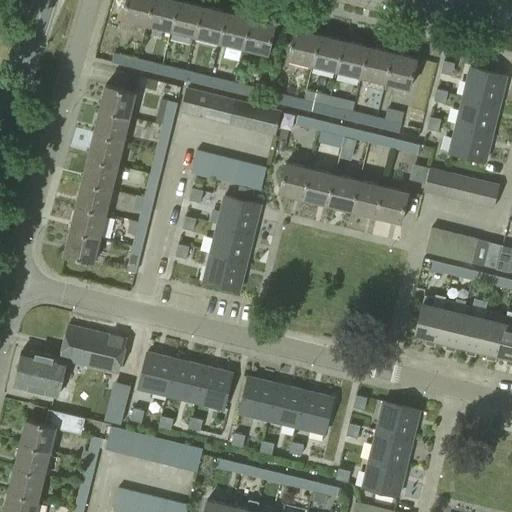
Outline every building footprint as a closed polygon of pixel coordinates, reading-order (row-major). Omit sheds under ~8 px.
[(147,23),(152,0),(126,0),(122,17),(147,23)] [(171,29),(178,0),(152,0),(147,23),(171,29)] [(195,35),(203,5),(180,0),(178,0),(171,29),(195,35)] [(220,41),(227,11),(203,5),(195,35),(220,41)] [(244,47),(251,17),(227,11),(220,41),(244,47)] [(251,17),(244,47),(268,53),(276,23),(251,17)] [(312,64),(319,34),(295,28),(288,58),(312,64)] [(337,70),(344,40),(319,34),(312,64),(337,70)] [(361,76),(368,46),(344,40),(337,70),(361,76)] [(386,82),(393,52),(368,46),(361,76),(386,82)] [(473,54),(463,51),(461,61),(471,63),(473,54)] [(136,68),(139,58),(114,52),(112,62),(136,68)] [(393,52),(386,82),(410,88),(417,58),(393,52)] [(160,74),(163,64),(139,58),(136,68),(160,74)] [(455,62),(444,60),(441,71),(452,74),(455,62)] [(184,79),(187,69),(163,64),(160,74),(184,79)] [(467,96),(500,103),(506,75),(471,66),(467,82),(470,83),(467,96)] [(208,85),(211,75),(187,69),(184,79),(208,85)] [(232,91),(235,81),(211,75),(208,85),(232,91)] [(235,81),(232,91),(257,97),(259,87),(235,81)] [(100,109),(130,116),(136,92),(106,85),(100,109)] [(178,87),(169,85),(166,97),(175,100),(178,87)] [(193,114),(199,89),(187,86),(180,111),(193,114)] [(448,90),(437,88),(434,99),(445,102),(448,90)] [(204,117),(210,92),(199,89),(193,114),(204,117)] [(216,120),(222,95),(210,92),(204,117),(216,120)] [(302,108),(304,98),(280,92),(277,102),(302,108)] [(228,122),(234,98),(222,95),(216,120),(228,122)] [(500,103),(467,96),(464,95),(460,110),(463,111),(460,124),(493,132),(500,103)] [(239,125),(246,100),(234,98),(228,122),(239,125)] [(326,114),(328,104),(304,98),(302,108),(326,114)] [(163,124),(172,126),(178,102),(169,99),(163,124)] [(251,128),(257,103),(246,100),(239,125),(251,128)] [(263,131),(269,106),(257,103),(251,128),(263,131)] [(350,119),(352,110),(328,104),(326,114),(350,119)] [(269,106),(263,131),(275,134),(281,109),(269,106)] [(124,140),(130,116),(100,109),(94,133),(124,140)] [(374,125),(376,116),(352,110),(350,119),(374,125)] [(376,116),(374,125),(399,131),(403,114),(389,110),(387,118),(376,116)] [(320,130),(322,120),(298,114),(295,124),(320,130)] [(438,130),(441,118),(430,116),(427,128),(438,130)] [(344,136),(346,126),(322,120),(320,130),(344,136)] [(460,124),(457,123),(453,138),(457,139),(453,153),(485,161),(493,132),(460,124)] [(166,150),(172,126),(163,124),(157,148),(166,150)] [(368,142),(370,132),(346,126),(344,136),(341,147),(353,150),(356,139),(368,142)] [(392,148),(394,138),(370,132),(368,142),(392,148)] [(118,165),(124,140),(94,133),(88,157),(118,165)] [(394,138),(392,148),(417,154),(419,144),(394,138)] [(160,174),(166,150),(157,148),(151,172),(160,174)] [(202,176),(209,152),(197,149),(191,173),(202,176)] [(214,179),(220,154),(209,152),(202,176),(214,179)] [(225,181),(231,157),(220,154),(214,179),(225,181)] [(112,189),(118,165),(88,157),(82,182),(112,189)] [(237,184),(243,160),(231,157),(225,181),(237,184)] [(248,187),(254,163),(243,160),(237,184),(239,185),(248,187)] [(304,198),(312,168),(287,162),(279,192),(304,198)] [(254,163),(248,187),(252,188),(260,190),(266,166),(254,163)] [(436,194),(442,169),(430,166),(424,191),(436,194)] [(328,204),(336,174),(312,168),(304,198),(328,204)] [(447,197),(453,172),(442,169),(436,194),(447,197)] [(155,198),(160,174),(151,172),(145,196),(155,198)] [(458,199),(464,175),(453,172),(447,197),(458,199)] [(352,210),(360,180),(336,174),(328,204),(352,210)] [(470,202),(476,177),(464,175),(458,199),(470,202)] [(481,205),(487,180),(476,177),(470,202),(481,205)] [(377,215),(384,186),(360,180),(352,210),(377,215)] [(487,180),(481,205),(493,208),(499,183),(487,180)] [(106,213),(112,189),(82,182),(76,206),(106,213)] [(248,187),(239,185),(237,193),(250,196),(252,188),(248,187)] [(384,186),(377,215),(401,221),(409,192),(384,186)] [(189,199),(200,202),(203,189),(192,187),(189,199)] [(221,224),(254,232),(261,204),(225,195),(221,211),(224,212),(221,224)] [(149,222),(155,198),(145,196),(139,220),(149,222)] [(100,237),(106,213),(76,206),(70,230),(100,237)] [(196,218),(185,215),(182,227),(193,230),(196,218)] [(143,246),(149,222),(139,220),(133,244),(143,246)] [(214,252),(247,261),(254,232),(221,224),(221,225),(218,224),(214,239),(218,240),(214,252)] [(437,253),(443,229),(431,226),(425,250),(437,253)] [(449,256),(454,232),(443,229),(437,253),(449,256)] [(94,262),(100,237),(70,230),(64,255),(94,262)] [(460,258),(466,235),(454,232),(449,256),(460,258)] [(471,261),(477,238),(466,235),(460,258),(471,261)] [(483,264),(488,240),(477,238),(471,261),(483,264)] [(495,267),(497,259),(500,243),(488,240),(483,264),(495,267)] [(189,245),(178,243),(175,255),(186,258),(189,245)] [(137,271),(143,246),(133,244),(127,269),(137,271)] [(247,261),(214,252),(211,252),(207,266),(211,267),(207,281),(240,289),(247,261)] [(433,260),(431,269),(444,272),(446,263),(433,260)] [(453,265),(451,274),(464,277),(467,268),(453,265)] [(474,270),(471,279),(485,282),(487,273),(474,270)] [(494,275),(492,284),(506,287),(508,278),(494,275)] [(435,346),(437,339),(444,308),(434,305),(436,297),(425,294),(415,334),(426,337),(425,343),(435,346)] [(463,312),(465,304),(466,301),(456,299),(455,302),(446,300),(444,308),(437,339),(446,342),(445,348),(455,351),(457,344),(463,312)] [(477,349),(484,317),(474,315),(476,307),(465,304),(463,312),(457,344),(467,347),(465,353),(476,356),(477,349)] [(498,354),(505,322),(495,320),(497,312),(486,309),(484,317),(477,349),(487,352),(485,358),(496,361),(498,354)] [(505,322),(498,354),(507,357),(506,363),(511,364),(511,315),(507,314),(505,322)] [(122,337),(69,324),(61,357),(23,348),(14,386),(58,396),(67,359),(88,364),(85,376),(100,379),(106,352),(127,357),(133,335),(124,333),(122,337)] [(168,391),(176,358),(147,351),(139,387),(154,391),(155,387),(167,390),(168,391)] [(196,397),(204,365),(176,358),(168,391),(167,390),(167,394),(182,398),(183,394),(196,397)] [(196,397),(195,401),(210,405),(211,401),(224,404),(223,408),(224,408),(233,372),(204,365),(196,397)] [(268,419),(277,383),(248,376),(239,412),(255,415),(255,412),(268,415),(268,419)] [(297,426),(305,390),(277,383),(268,419),(283,422),(284,419),(296,422),(296,426),(297,426)] [(305,390),(297,426),(311,429),(312,426),(325,429),(324,432),(325,433),(334,397),(305,390)] [(367,396),(356,394),(354,406),(364,408),(367,396)] [(381,430),(412,438),(419,410),(384,401),(380,416),(384,417),(381,430)] [(144,410),(133,407),(131,419),(141,422),(144,410)] [(20,444),(50,451),(56,427),(81,433),(85,417),(49,408),(45,423),(26,419),(20,444)] [(171,429),(173,418),(161,415),(158,426),(171,429)] [(200,430),(203,419),(191,416),(188,427),(200,430)] [(357,436),(360,425),(349,422),(346,434),(357,436)] [(118,450),(124,428),(112,425),(106,447),(118,450)] [(129,453),(135,431),(124,428),(118,450),(129,453)] [(412,438),(381,430),(377,429),(373,444),(377,445),(374,458),(406,467),(412,438)] [(141,456),(146,434),(135,431),(129,453),(141,456)] [(242,446),(245,434),(234,431),(231,443),(242,446)] [(152,458),(157,437),(146,434),(141,456),(152,458)] [(87,459),(96,462),(103,437),(93,435),(87,459)] [(163,461),(169,440),(157,437),(152,458),(163,461)] [(274,442),(262,439),(260,450),(271,453),(274,442)] [(175,464),(180,442),(169,440),(163,461),(175,464)] [(301,454),(304,443),(292,440),(289,451),(301,454)] [(186,467),(191,445),(180,442),(175,464),(186,467)] [(44,475),(50,451),(20,444),(14,468),(44,475)] [(198,470),(203,448),(191,445),(186,467),(198,470)] [(239,472),(242,463),(217,457),(215,466),(239,472)] [(374,458),(370,457),(367,472),(370,473),(367,486),(363,485),(363,486),(399,495),(406,467),(374,458)] [(91,486),(96,462),(87,459),(81,483),(91,486)] [(264,478),(266,468),(242,463),(239,472),(264,478)] [(336,478),(348,481),(350,470),(338,467),(336,478)] [(38,499),(44,475),(14,468),(8,493),(38,499)] [(288,484),(290,474),(266,468),(264,478),(288,484)] [(312,490),(314,480),(290,474),(288,484),(312,490)] [(314,480),(312,490),(336,495),(339,486),(314,480)] [(85,510),(91,486),(81,483),(75,508),(85,510)] [(124,511),(125,511),(131,489),(119,486),(113,509),(124,511)] [(137,511),(143,492),(131,489),(125,511),(137,511)] [(149,511),(154,495),(143,492),(137,511),(149,511)] [(35,511),(38,499),(8,493),(3,511),(35,511)] [(162,511),(166,498),(154,495),(149,511),(162,511)] [(174,511),(177,500),(166,498),(162,511),(174,511)] [(230,511),(232,505),(208,499),(204,511),(230,511)] [(256,511),(259,501),(249,499),(247,508),(232,505),(230,511),(256,511)] [(187,511),(189,503),(177,500),(174,511),(187,511)] [(365,511),(367,504),(355,501),(352,511),(365,511)]
